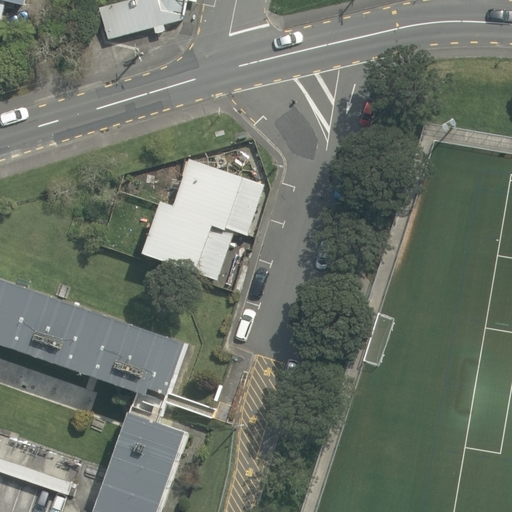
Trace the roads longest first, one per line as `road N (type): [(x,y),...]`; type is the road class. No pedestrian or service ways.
road 1 (residential): [(236,511),(356,36)]
road 2 (tertiary): [(0,139),(236,65)]
road 3 (tertiary): [(236,65),(356,36)]
road 4 (tertiary): [(356,36),(475,21)]
